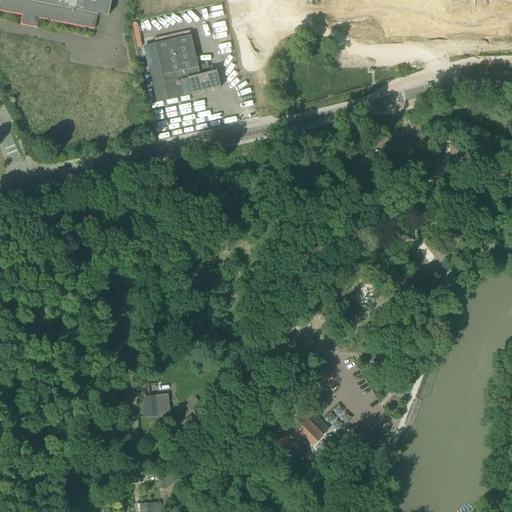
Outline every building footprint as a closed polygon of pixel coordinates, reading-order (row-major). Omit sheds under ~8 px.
[(0,0),(0,10),(22,15),(21,22),(36,25),(38,18),(94,29),(97,14),(108,16),(111,0),(0,0)] [(409,0),(409,9),(383,10),(363,20),(363,38),(431,36),(432,36),(433,39),(434,52),(449,51),(448,34),(469,33),(490,23),(498,23),(499,36),(507,36),(511,35),(511,0),(500,0),(501,2),(490,2),(489,0),(474,0),(475,9),(450,10),(449,0),(409,0)] [(208,64),(198,66),(191,35),(154,44),(164,84),(187,79),(191,95),(220,88),(216,70),(209,72),(208,64)] [(231,335),(239,329),(234,321),(226,327),(231,335)] [(162,398),(156,399),(156,397),(144,398),(145,408),(143,409),(144,417),(169,414),(167,402),(162,403),(162,398)] [(283,404),(276,397),(269,403),(280,414),(285,410),(281,406),(283,404)] [(295,449),(304,440),(311,447),(313,445),(315,445),(319,440),(319,438),(322,436),(313,427),(307,420),(312,415),(304,407),(295,416),(297,418),(274,439),(276,441),(267,450),(277,461),(293,447),(295,449)] [(196,438),(202,433),(189,418),(183,423),(196,438)] [(157,474),(161,481),(175,474),(172,467),(157,474)] [(175,474),(161,481),(164,487),(178,480),(175,474)]
